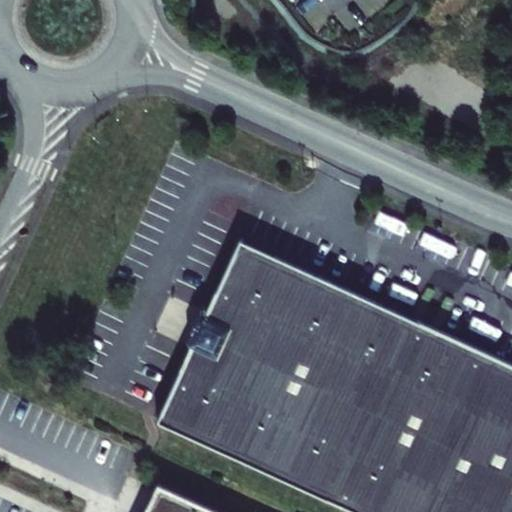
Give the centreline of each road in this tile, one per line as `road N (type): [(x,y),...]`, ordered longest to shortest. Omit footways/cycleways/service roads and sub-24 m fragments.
road 1 (unclassified): [(128,49),(511,219)]
road 2 (unclassified): [(13,66),(29,101),(33,146),(0,229)]
road 3 (unclassified): [(13,66),(38,83),(69,88),(99,79),(128,49)]
